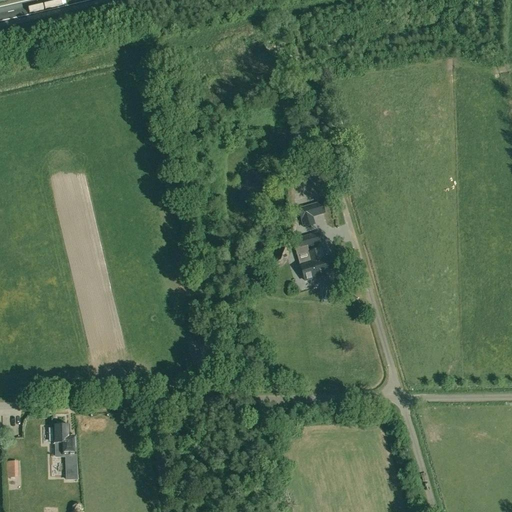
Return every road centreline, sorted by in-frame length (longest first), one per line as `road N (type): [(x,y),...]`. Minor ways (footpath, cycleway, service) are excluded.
road 1 (unclassified): [(0,406),(401,399)]
road 2 (unclassified): [(401,399),(312,44)]
